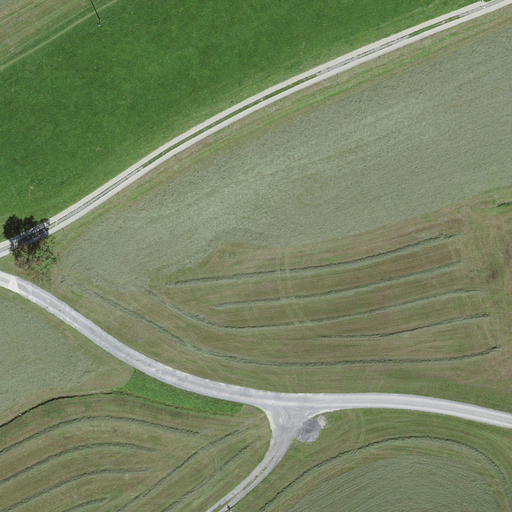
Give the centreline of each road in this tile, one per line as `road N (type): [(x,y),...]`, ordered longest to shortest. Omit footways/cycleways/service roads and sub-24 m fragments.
road 1 (track): [(0,250),(205,132),(510,0)]
road 2 (track): [(0,277),(142,361),(215,387),(283,406),(388,398),(511,425)]
road 3 (track): [(283,406),(268,462),(207,511)]
